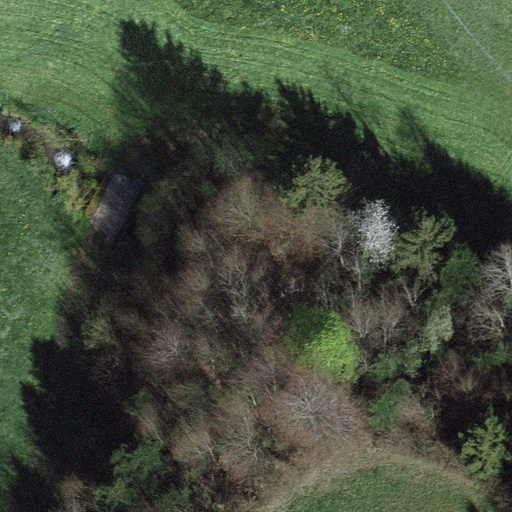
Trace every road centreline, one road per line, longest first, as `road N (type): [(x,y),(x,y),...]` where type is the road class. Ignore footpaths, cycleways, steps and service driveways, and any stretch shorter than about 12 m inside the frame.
road 1 (track): [(23,511),(46,451),(98,235),(129,176),(169,138),(220,120),(267,124),(511,201)]
road 2 (track): [(220,120),(224,53),(206,0)]
